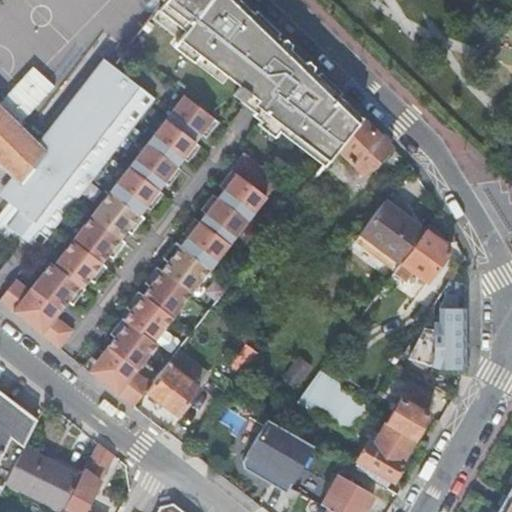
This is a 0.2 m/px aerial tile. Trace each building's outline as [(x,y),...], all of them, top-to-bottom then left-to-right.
[(336,149),(360,118),(292,52),(238,0),(163,0),(156,9),(185,32),(180,41),(242,92),(239,97),(252,108),(323,166),(327,161),(336,149)] [(21,185),(7,202),(24,215),(15,227),(40,246),(154,99),(112,65),(45,153),(21,185)] [(32,67),(0,102),(22,122),(54,87),(32,67)] [(220,123),(215,119),(186,96),(56,261),(53,259),(31,287),(17,276),(0,298),(0,301),(59,348),(73,331),(55,317),(69,302),(73,306),(86,289),(84,288),(90,280),(95,284),(107,267),(103,263),(109,255),(114,259),(126,243),(122,239),(128,231),(133,235),(146,218),(141,214),(147,206),(152,210),(164,194),(159,190),(166,182),(170,186),(183,170),(178,166),(184,158),(188,162),(201,146),(196,142),(203,134),(207,138),(220,123)] [(7,202),(21,185),(45,153),(0,109),(0,164),(18,182),(5,200),(7,202)] [(364,175),(391,148),(360,118),(336,149),(364,175)] [(97,379),(133,408),(138,393),(140,386),(136,371),(158,343),(155,341),(277,182),(244,156),(219,188),(224,192),(218,200),(213,196),(201,212),(206,216),(200,224),(195,220),(183,236),(188,240),(182,248),(177,244),(165,261),(169,265),(163,272),(159,269),(146,285),(151,289),(145,297),(140,293),(128,310),(133,313),(127,321),(122,317),(110,334),(115,338),(97,361),(105,368),(97,379)] [(352,180),(327,161),(323,166),(310,182),(316,186),(335,201),(352,180)] [(310,182),(297,199),(302,204),(316,186),(310,182)] [(383,203),(351,242),(392,272),(422,232),(383,203)] [(449,251),(422,231),(422,232),(392,272),(391,274),(403,283),(410,272),(425,283),(449,251)] [(439,366),(464,366),(463,306),(458,306),(457,292),(445,292),(438,307),(438,321),(432,320),(432,331),(424,327),(410,354),(423,361),(423,362),(439,366)] [(105,368),(97,361),(88,371),(97,379),(105,368)] [(199,389),(159,362),(147,374),(138,393),(177,417),(199,389)] [(319,372),(296,403),(351,435),(367,410),(340,392),(338,384),(319,372)] [(385,422),(414,439),(428,416),(424,413),(433,397),(409,383),(400,399),(399,398),(385,422)] [(0,492),(5,482),(22,448),(36,422),(0,393),(0,492)] [(242,461),(244,468),(261,478),(267,467),(277,473),(270,483),(287,493),(314,447),(267,419),(242,461)] [(402,461),(414,439),(385,422),(385,423),(372,445),(367,443),(357,461),(363,465),(359,473),(380,486),(385,478),(392,482),(404,463),(402,461)] [(63,511),(62,511),(84,511),(111,461),(113,456),(98,443),(95,448),(81,476),(63,511)] [(81,476),(22,448),(5,482),(63,511),(81,476)] [(267,467),(261,478),(270,483),(277,473),(267,467)] [(363,511),(372,497),(337,477),(321,506),(327,510),(326,511),(363,511)] [(511,511),(511,487),(498,511),(511,511)] [(185,511),(174,503),(161,507),(158,511),(185,511)]
